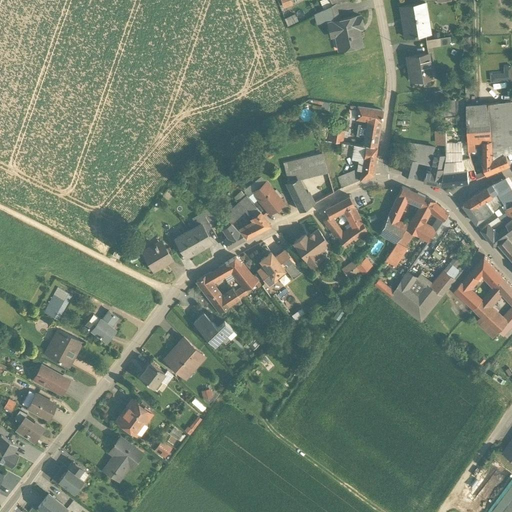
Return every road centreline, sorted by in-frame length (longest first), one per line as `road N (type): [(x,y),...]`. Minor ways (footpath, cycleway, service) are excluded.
road 1 (residential): [(7,511),(178,288),(265,236),(383,183)]
road 2 (track): [(0,207),(172,297)]
road 3 (residential): [(383,183),(393,83),(377,0)]
road 4 (track): [(511,412),(445,511)]
